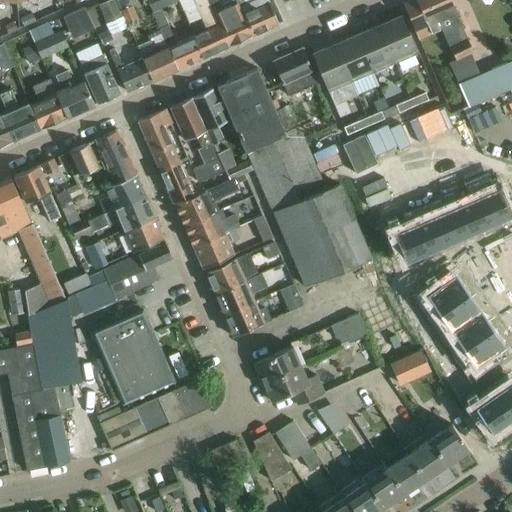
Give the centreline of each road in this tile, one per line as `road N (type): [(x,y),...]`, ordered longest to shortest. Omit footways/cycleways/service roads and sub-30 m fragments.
road 1 (residential): [(0,494),(102,470),(223,419),(240,399),(239,371),(122,109)]
road 2 (residential): [(122,109),(364,0)]
road 3 (residential): [(0,163),(122,109)]
